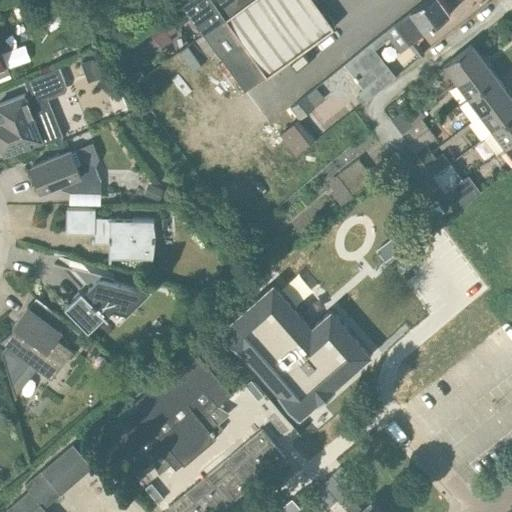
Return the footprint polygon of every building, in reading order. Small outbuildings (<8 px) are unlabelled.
[(251,0),(226,18),(227,19),(204,35),(219,57),(221,56),(246,91),(267,75),(334,28),(314,0),(251,0)] [(213,0),(226,18),(251,0),(213,0)] [(440,0),(427,0),(395,24),(344,65),(363,89),(356,94),(363,103),(396,76),(375,49),(389,38),(401,52),(409,45),(451,15),(440,0)] [(168,17),(160,23),(170,35),(178,30),(168,17)] [(445,65),(457,81),(485,61),(473,44),(445,65)] [(0,55),(0,81),(11,77),(2,55),(0,55)] [(105,73),(101,60),(93,57),(80,61),(85,74),(92,77),(105,73)] [(485,61),(457,81),(469,97),(497,77),(485,61)] [(33,98),(63,86),(65,80),(59,66),(26,80),(33,98)] [(497,77),(469,97),(482,115),(509,94),(497,77)] [(324,100),(315,89),(291,107),(300,119),(324,100)] [(511,97),(509,94),(482,115),(494,131),(511,116),(511,97)] [(35,119),(25,95),(0,104),(0,113),(2,120),(1,124),(0,124),(0,140),(5,154),(38,141),(40,145),(55,138),(46,115),(35,119)] [(409,142),(428,127),(422,118),(425,116),(420,109),(407,119),(397,126),(409,142)] [(397,126),(407,119),(402,112),(392,120),(397,126)] [(511,116),(494,131),(506,147),(511,142),(511,116)] [(298,120),(281,133),(298,154),(306,148),(315,141),(298,120)] [(422,160),(432,152),(427,145),(436,138),(428,127),(409,142),(422,160)] [(78,166),(72,151),(32,167),(42,192),(67,182),(70,191),(71,193),(101,193),(101,180),(96,167),(85,163),(78,166)] [(435,176),(451,164),(443,153),(436,158),(432,152),(422,160),(435,176)] [(342,200),(373,176),(359,158),(328,182),(342,200)] [(447,193),(469,176),(468,174),(462,179),(451,164),(435,176),(447,193)] [(469,176),(447,193),(460,209),(481,192),(469,176)] [(144,195),(159,200),(164,187),(149,182),(144,195)] [(148,256),(151,239),(151,235),(149,218),(96,217),(96,209),(67,209),(67,233),(93,234),(93,243),(110,243),(110,255),(148,256)] [(399,234),(387,244),(394,253),(407,243),(399,234)] [(286,246),(278,235),(257,251),(265,262),(286,246)] [(128,313),(151,290),(100,277),(85,291),(83,289),(81,290),(83,292),(64,311),(65,312),(70,307),(90,327),(104,313),(107,315),(113,309),(128,313)] [(274,284),(221,330),(242,353),(244,352),(280,393),(278,395),(299,418),(317,402),(319,404),(336,389),(334,387),(371,354),(332,310),(312,327),(274,284)] [(54,310),(37,297),(29,307),(27,306),(17,319),(21,323),(18,327),(21,329),(2,352),(16,398),(17,397),(13,385),(30,363),(52,379),(74,351),(58,338),(62,332),(47,320),(54,310)] [(162,453),(176,470),(225,428),(211,411),(232,394),(195,351),(103,429),(139,473),(162,453)] [(328,438),(311,454),(319,463),(336,447),(328,438)] [(48,511),(44,507),(93,466),(74,444),(25,485),(30,490),(7,509),(9,511),(48,511)] [(323,483),(339,500),(349,511),(382,511),(373,502),(364,509),(332,475),(323,483)] [(339,500),(323,483),(313,491),(329,508),(339,500)] [(285,511),(295,511),(301,508),(293,498),(282,508),(285,511)]
